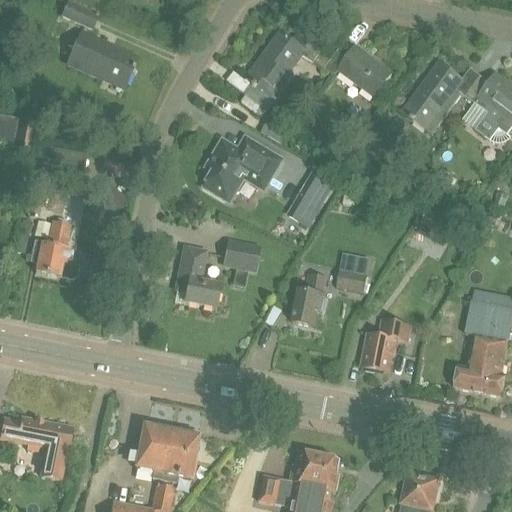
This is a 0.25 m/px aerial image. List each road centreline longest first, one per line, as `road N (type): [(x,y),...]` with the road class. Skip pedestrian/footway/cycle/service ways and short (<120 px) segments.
road 1 (primary): [(511,443),(111,368)]
road 2 (residential): [(233,0),(173,99),(158,142),(111,368)]
road 3 (residential): [(511,30),(360,0)]
